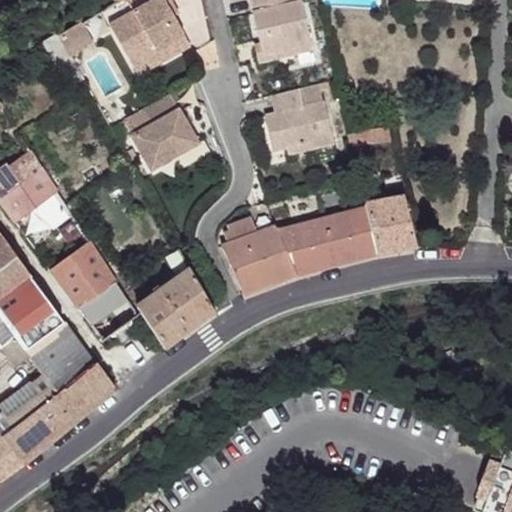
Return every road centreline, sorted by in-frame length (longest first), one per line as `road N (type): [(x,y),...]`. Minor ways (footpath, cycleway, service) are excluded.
road 1 (residential): [(231,330),(202,234),(245,183),(214,0)]
road 2 (unclassified): [(474,482),(316,428),(269,453),(202,511)]
road 3 (tertiary): [(511,272),(452,269),(381,279),(271,309),(231,330)]
road 4 (tertiary): [(231,330),(0,499)]
